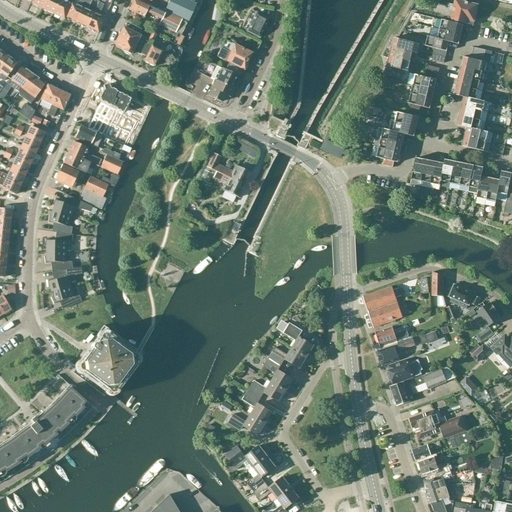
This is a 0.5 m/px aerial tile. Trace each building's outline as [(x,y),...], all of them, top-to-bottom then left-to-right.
[(33,0),(32,2),(32,4),(42,9),(46,0),(33,0)] [(46,0),(42,9),(53,14),(60,0),(46,0)] [(67,0),(67,1),(63,0),(60,0),(53,14),(64,20),(65,18),(71,4),(72,0),(67,0)] [(72,4),(71,4),(65,18),(76,23),(83,7),(86,0),(80,0),(78,5),(73,2),(72,4)] [(86,0),(83,7),(76,23),(86,28),(94,12),(87,9),(91,0),(86,0)] [(182,36),(188,22),(161,11),(149,6),(136,0),(134,0),(132,5),(131,5),(129,9),(130,9),(129,11),(144,18),(146,12),(161,19),(158,25),(181,35),(177,44),(180,46),(184,37),(182,36)] [(197,6),(184,0),(170,0),(166,11),(189,22),(197,6)] [(479,6),(477,5),(456,0),(455,0),(451,20),(450,20),(474,26),(478,9),(479,6)] [(99,2),(94,12),(86,28),(97,34),(105,17),(99,14),(103,5),(99,2)] [(246,32),(259,39),(269,19),(256,13),(246,32)] [(442,23),(440,30),(461,35),(464,26),(440,20),(440,22),(442,23)] [(116,43),(114,46),(117,47),(117,48),(121,51),(122,49),(124,50),(124,52),(125,53),(126,54),(128,55),(130,55),(131,54),(132,54),(133,52),(138,54),(141,48),(136,46),(141,35),(139,35),(141,31),(129,25),(127,31),(123,29),(121,30),(119,33),(119,35),(118,39),(117,38),(114,43),(116,43)] [(432,28),(430,37),(436,39),(437,39),(449,42),(449,43),(459,45),(461,38),(461,35),(440,30),(432,28)] [(151,33),(148,39),(153,42),(157,36),(151,33)] [(424,46),(435,49),(447,52),(449,43),(449,42),(437,39),(436,39),(428,37),(426,45),(424,44),(424,46)] [(394,38),(391,48),(414,53),(417,54),(420,45),(394,38)] [(244,71),(252,54),(225,41),(217,57),(229,63),(225,71),(239,77),(243,70),(244,71)] [(155,66),(162,52),(152,47),(145,62),(155,66)] [(474,48),(473,54),(484,57),(486,51),(472,47),(472,48),(474,48)] [(414,53),(391,48),(389,57),(410,63),(412,55),(414,55),(414,53)] [(447,52),(435,49),(434,55),(446,58),(447,52)] [(486,51),(484,57),(483,62),(471,60),(463,58),(461,67),(487,73),(492,52),(486,51)] [(471,59),(483,62),(484,57),(473,54),(472,54),(471,59)] [(446,58),(434,55),(432,61),(444,64),(446,58)] [(7,57),(0,65),(0,73),(7,78),(17,64),(12,60),(12,58),(11,57),(9,56),(8,56),(7,57)] [(410,63),(389,57),(387,67),(410,72),(410,70),(409,70),(410,63)] [(440,69),(428,66),(427,72),(438,75),(440,69)] [(210,79),(216,82),(233,90),(239,78),(216,67),(210,79)] [(487,73),(461,67),(459,77),(480,82),(485,83),(487,73)] [(16,77),(14,76),(4,90),(7,92),(11,87),(18,92),(19,94),(32,75),(28,73),(29,71),(26,70),(25,70),(22,68),(16,77)] [(438,75),(427,72),(425,78),(437,81),(438,75)] [(407,84),(411,85),(435,90),(437,81),(425,78),(410,74),(407,84)] [(41,81),(32,75),(19,94),(19,96),(27,102),(31,105),(46,85),(44,84),(44,82),(42,81),(41,81)] [(480,82),(459,77),(456,86),(478,91),(480,91),(480,89),(478,89),(480,82)] [(230,97),(233,90),(216,82),(209,96),(222,102),(225,95),(230,97)] [(432,100),(435,90),(411,85),(411,87),(413,87),(411,94),(432,100)] [(47,87),(41,102),(51,106),(52,107),(58,92),(53,90),(53,88),(50,86),(48,87),(47,87)] [(98,102),(122,113),(131,99),(110,89),(109,86),(103,88),(104,91),(99,101),(98,102)] [(478,91),(456,86),(454,95),(462,97),(464,98),(480,102),(480,101),(482,94),(484,94),(484,92),(480,91),(478,91)] [(51,106),(47,115),(53,117),(57,109),(63,112),(69,97),(68,96),(67,94),(64,93),(63,94),(58,92),(52,107),(51,106)] [(432,100),(411,94),(409,102),(407,101),(407,104),(412,105),(411,107),(412,109),(418,111),(420,109),(421,107),(430,109),(432,100)] [(464,98),(462,97),(461,100),(463,101),(462,107),(488,113),(489,106),(491,106),(492,104),(480,101),(480,102),(464,98)] [(131,99),(122,113),(142,123),(149,108),(132,99),(131,99)] [(122,113),(98,102),(99,101),(98,101),(84,127),(116,142),(116,143),(125,147),(125,146),(130,148),(142,123),(122,113)] [(10,107),(4,103),(1,106),(0,105),(0,115),(5,110),(7,111),(10,107)] [(25,104),(18,113),(29,121),(31,118),(35,111),(25,104)] [(488,113),(462,107),(460,113),(459,113),(458,116),(487,123),(488,119),(486,118),(488,113)] [(391,121),(390,122),(417,129),(417,128),(418,122),(420,122),(421,118),(419,118),(393,112),(391,111),(391,113),(392,114),(391,121)] [(33,116),(30,122),(39,126),(42,120),(33,116)] [(487,123),(458,116),(457,119),(459,119),(457,126),(465,128),(467,128),(483,132),(485,124),(487,125),(487,123)] [(387,130),(387,131),(406,135),(414,137),(416,138),(417,134),(415,134),(417,129),(390,122),(389,129),(387,128),(387,130)] [(97,148),(102,136),(80,126),(75,138),(90,145),(97,148)] [(30,127),(27,135),(40,141),(44,133),(30,127)] [(377,128),(376,130),(378,130),(376,138),(403,144),(404,138),(406,138),(406,135),(387,131),(387,130),(379,128),(377,128)] [(467,128),(465,128),(464,131),(466,131),(465,137),(491,144),(492,136),(494,137),(495,134),(483,132),(467,128)] [(27,135),(21,146),(35,153),(40,141),(27,135)] [(491,144),(465,137),(463,143),(461,143),(461,147),(490,154),(491,151),(489,151),(491,144)] [(403,144),(376,138),(375,145),(373,145),(372,147),(377,148),(379,149),(379,148),(402,154),(403,151),(401,150),(403,144)] [(326,141),(322,149),(340,158),(344,149),(326,141)] [(73,143),(68,154),(99,168),(102,162),(91,157),(90,158),(85,155),(88,150),(73,143)] [(12,151),(10,155),(16,158),(29,164),(35,153),(21,146),(16,144),(12,151)] [(379,149),(377,148),(377,150),(378,150),(377,158),(384,160),(394,162),(398,163),(400,157),(401,157),(402,154),(379,148),(379,149)] [(113,153),(104,149),(102,153),(111,157),(113,153)] [(250,150),(246,155),(254,159),(257,154),(250,150)] [(99,168),(68,154),(63,164),(78,171),(81,165),(83,166),(83,167),(96,173),(99,168)] [(216,172),(244,185),(250,173),(235,166),(233,172),(217,164),(220,158),(216,156),(213,154),(207,168),(210,169),(216,172)] [(118,161),(111,157),(106,155),(100,168),(117,175),(123,163),(118,161)] [(413,185),(420,187),(426,160),(420,159),(420,158),(416,157),(410,186),(412,187),(413,185)] [(16,158),(11,169),(24,176),(29,164),(16,158)] [(394,162),(384,160),(383,166),(393,168),(394,162)] [(432,162),(426,160),(420,187),(428,188),(427,190),(429,190),(435,161),(432,160),(432,162)] [(445,160),(444,164),(445,164),(440,187),(447,188),(447,190),(449,190),(455,161),(452,160),(452,161),(445,160)] [(439,161),(435,161),(429,190),(431,191),(432,189),(439,191),(440,187),(445,164),(444,164),(438,163),(439,161)] [(458,161),(455,161),(449,190),(451,191),(451,189),(459,190),(464,164),(458,163),(458,161)] [(470,165),(464,164),(459,190),(466,192),(466,194),(468,194),(468,192),(474,166),(474,164),(471,164),(470,165)] [(76,177),(82,180),(85,175),(62,165),(55,181),(71,189),(76,177)] [(484,168),(474,166),(468,192),(478,194),(482,177),(484,168)] [(2,174),(0,177),(0,178),(19,187),(24,176),(11,169),(8,175),(2,173),(2,174)] [(208,184),(212,175),(208,172),(204,171),(199,180),(203,182),(208,184)] [(244,185),(216,172),(214,177),(222,181),(222,182),(227,184),(224,191),(222,197),(233,202),(235,197),(238,198),(244,185)] [(502,172),(500,180),(500,181),(498,193),(497,199),(506,201),(509,189),(511,174),(502,172)] [(114,188),(85,175),(82,180),(80,184),(86,187),(84,190),(79,200),(104,212),(114,188)] [(491,179),(482,177),(478,194),(477,198),(478,199),(486,200),(491,179)] [(0,185),(2,187),(1,189),(15,195),(19,187),(0,178),(0,185)] [(500,180),(491,179),(486,200),(485,205),(495,208),(497,199),(498,193),(500,181),(500,180)] [(53,207),(52,212),(71,218),(74,208),(90,212),(92,208),(67,196),(64,204),(55,200),(52,206),(53,207)] [(0,221),(10,222),(11,211),(0,209),(0,221)] [(71,218),(52,212),(51,217),(50,217),(48,223),(57,225),(56,233),(71,236),(72,228),(68,227),(71,218)] [(0,232),(8,233),(10,222),(0,221),(0,232)] [(8,233),(0,232),(0,243),(7,245),(8,233)] [(46,247),(46,252),(66,253),(66,243),(72,243),(73,236),(71,236),(56,233),(55,241),(45,240),(44,247),(46,247)] [(66,253),(46,252),(46,257),(44,258),(45,265),(54,264),(55,272),(70,270),(72,270),(71,263),(65,263),(66,253)] [(71,277),(70,270),(55,272),(56,280),(47,281),(48,288),(49,288),(51,293),(70,288),(67,278),(71,277)] [(444,277),(433,273),(432,297),(443,297),(444,277)] [(449,296),(449,297),(450,297),(452,298),(450,302),(466,309),(468,305),(469,306),(469,305),(474,294),(474,293),(473,293),(466,290),(463,289),(462,289),(455,285),(454,285),(454,286),(449,296)] [(70,288),(51,293),(52,298),(51,298),(53,305),(62,301),(65,309),(81,302),(78,296),(76,287),(70,288)] [(393,288),(364,297),(374,328),(395,321),(403,318),(396,298),(402,296),(399,289),(394,291),(393,288)] [(0,314),(1,316),(10,311),(2,298),(0,298),(0,314)] [(489,304),(477,312),(488,328),(500,319),(495,312),(497,311),(492,305),(490,306),(489,304)] [(450,307),(446,308),(450,320),(454,318),(450,307)] [(297,341),(293,348),(308,357),(315,346),(298,336),(301,330),(290,323),(289,326),(283,323),(279,330),(297,341)] [(423,329),(424,334),(439,330),(437,325),(423,329)] [(115,391),(138,360),(132,356),(135,352),(136,351),(135,350),(130,347),(129,346),(125,342),(124,341),(119,338),(118,337),(113,334),(112,333),(107,329),(106,328),(103,333),(102,334),(94,345),(92,345),(91,347),(91,350),(86,356),(85,357),(82,362),(81,363),(79,366),(77,368),(76,369),(75,371),(73,373),(72,374),(73,375),(78,378),(79,380),(95,391),(96,392),(101,396),(102,397),(103,396),(106,392),(115,391)] [(393,328),(376,333),(380,347),(399,340),(400,342),(409,339),(408,336),(406,330),(397,333),(397,335),(395,335),(393,328)] [(511,361),(511,339),(510,342),(505,337),(494,346),(503,355),(504,354),(511,361)] [(398,345),(377,353),(382,366),(383,366),(399,360),(396,352),(400,351),(415,346),(412,338),(409,339),(400,342),(397,343),(398,345)] [(478,362),(488,352),(483,346),(472,357),(478,362)] [(275,348),(270,357),(280,364),(283,359),(300,369),(308,357),(293,348),(288,355),(275,348)] [(280,364),(270,357),(264,367),(277,375),(272,382),(287,391),(294,379),(277,369),(280,364)] [(421,375),(419,371),(422,370),(418,362),(409,366),(407,360),(391,366),(393,370),(389,371),(389,373),(387,374),(390,381),(392,380),(394,385),(422,375),(422,374),(421,375)] [(402,383),(390,387),(395,399),(394,401),(395,405),(397,405),(397,406),(415,400),(413,395),(418,394),(428,390),(446,383),(441,370),(423,378),(423,376),(415,379),(418,386),(415,388),(414,385),(406,388),(404,382),(402,383)] [(469,383),(474,379),(468,372),(464,375),(469,383)] [(255,381),(249,391),(260,397),(263,392),(280,402),(287,391),(272,382),(268,389),(255,381)] [(0,475),(1,475),(25,460),(47,443),(68,424),(88,403),(89,402),(88,402),(86,404),(72,392),(67,387),(66,387),(66,388),(65,388),(64,389),(64,390),(63,390),(61,393),(58,396),(55,399),(54,400),(53,401),(52,402),(51,403),(50,404),(49,405),(46,407),(44,410),(41,413),(40,413),(40,414),(39,414),(39,415),(38,415),(37,416),(36,417),(35,418),(31,421),(29,422),(28,424),(27,425),(26,425),(22,428),(22,429),(21,429),(18,431),(16,433),(14,434),(13,435),(12,435),(9,438),(6,440),(3,442),(2,442),(2,443),(1,443),(0,443),(0,475)] [(260,397),(249,391),(243,400),(256,408),(252,415),(266,424),(274,413),(257,402),(260,397)] [(476,404),(473,401),(476,399),(474,395),(470,398),(465,393),(454,396),(459,410),(476,404)] [(441,432),(442,437),(443,440),(466,432),(461,417),(447,422),(445,417),(442,418),(439,410),(435,412),(435,411),(410,420),(413,430),(415,429),(419,440),(441,432)] [(497,419),(491,412),(487,416),(493,423),(497,419)] [(259,436),(266,424),(252,415),(247,422),(234,415),(228,424),(239,431),(242,426),(259,436)] [(453,449),(471,443),(467,432),(449,439),(453,449)] [(440,442),(438,442),(412,452),(416,462),(431,457),(429,452),(436,450),(436,451),(442,448),(440,442)] [(236,470),(244,464),(249,470),(267,457),(259,446),(243,459),(235,448),(225,455),(236,470)] [(275,468),(267,457),(249,470),(250,471),(248,472),(253,478),(246,483),(253,492),(263,485),(259,480),(275,468)] [(442,476),(451,473),(459,470),(458,469),(450,472),(448,464),(437,468),(434,458),(419,464),(423,475),(426,474),(429,481),(442,477),(442,476)] [(452,479),(451,473),(442,476),(442,477),(429,481),(424,482),(428,493),(446,488),(444,482),(452,479)] [(277,498),(291,488),(282,477),(267,489),(263,485),(253,492),(260,501),(272,492),(277,498)] [(452,486),(446,488),(428,493),(431,504),(450,498),(451,497),(450,494),(452,491),(453,489),(452,486)] [(273,511),(284,511),(283,511),(299,498),(291,488),(277,498),(282,505),(273,511)] [(178,511),(168,495),(155,508),(157,511),(178,511)] [(451,502),(450,499),(450,498),(431,504),(434,511),(452,511),(454,502),(451,502)] [(495,501),(494,504),(492,511),(504,511),(506,507),(506,504),(495,501)] [(479,511),(473,510),(474,506),(456,503),(454,511),(479,511)]
